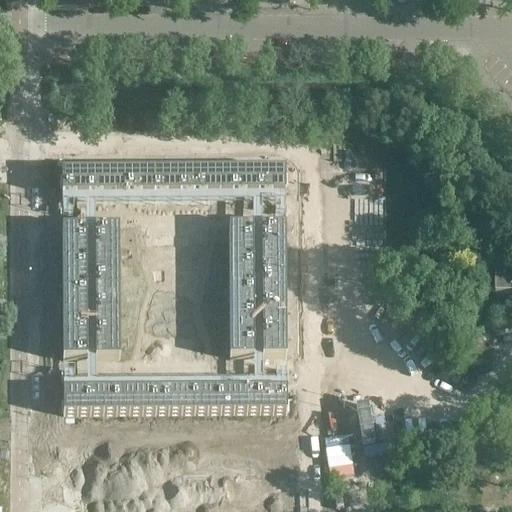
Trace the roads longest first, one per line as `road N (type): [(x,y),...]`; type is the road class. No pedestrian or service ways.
road 1 (residential): [(307,425),(305,154),(36,148)]
road 2 (unclassified): [(485,30),(21,27)]
road 3 (residential): [(511,362),(446,427),(307,425)]
